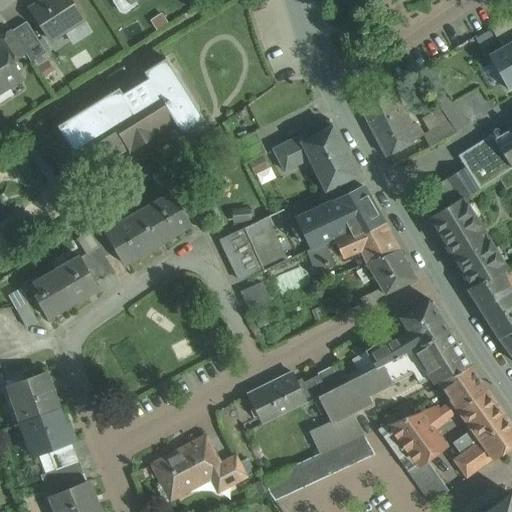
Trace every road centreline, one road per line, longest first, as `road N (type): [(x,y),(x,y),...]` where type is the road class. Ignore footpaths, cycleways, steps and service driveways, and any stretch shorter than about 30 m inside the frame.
road 1 (residential): [(104,444),(62,338),(203,244),(263,362)]
road 2 (residential): [(439,282),(339,100)]
road 3 (residential): [(263,362),(439,282)]
road 4 (residential): [(504,0),(339,100)]
road 5 (residential): [(104,444),(263,362)]
road 6 (unknown): [(189,184),(339,100)]
road 7 (residential): [(511,394),(439,282)]
